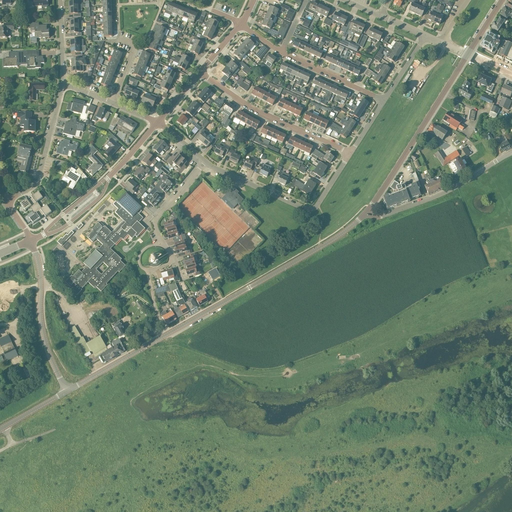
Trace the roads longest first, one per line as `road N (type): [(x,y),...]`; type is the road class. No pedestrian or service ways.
road 1 (tertiary): [(66,391),(330,241),(365,213)]
road 2 (tertiary): [(365,213),(502,0)]
road 3 (residential): [(350,153),(253,109),(199,72)]
road 4 (residential): [(365,213),(377,217),(436,196),(511,152)]
road 5 (tertiary): [(66,391),(44,339),(30,240)]
road 6 (residential): [(5,201),(39,173),(62,83)]
road 7 (residential): [(317,204),(304,208),(205,162)]
road 8 (residential): [(173,259),(154,222),(205,162)]
